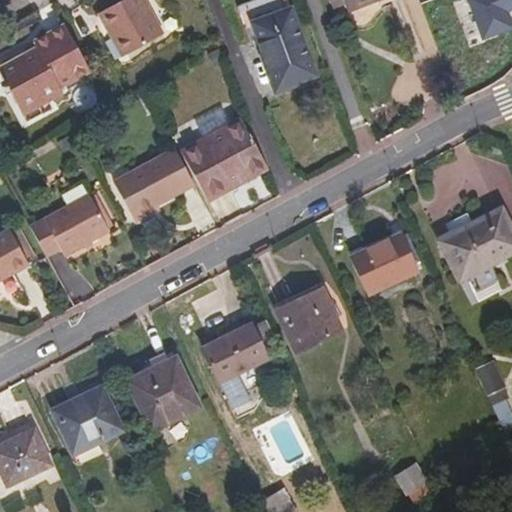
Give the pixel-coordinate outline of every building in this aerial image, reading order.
[(163,35),(143,0),(123,0),(98,14),(110,36),(117,32),(129,54),(163,35)] [(315,74),(287,0),(255,0),(244,4),(251,21),(277,90),(298,83),(297,81),(315,74)] [(379,0),(329,0),(332,8),(344,3),(348,12),(379,0)] [(511,10),(511,0),(463,0),(479,42),(509,30),(503,14),(511,10)] [(91,72),(65,24),(33,42),(37,48),(0,68),(0,73),(21,111),(39,101),(41,105),(63,93),(60,89),(91,72)] [(129,54),(117,32),(110,36),(122,57),(129,54)] [(264,160),(242,118),(181,152),(208,202),(237,186),(232,177),(264,160)] [(194,184),(175,149),(113,183),(133,219),(157,205),(194,184)] [(269,169),(264,160),(232,177),(237,186),(269,169)] [(109,233),(88,195),(30,227),(46,258),(61,250),(64,257),(109,233)] [(157,205),(133,219),(135,223),(160,210),(157,205)] [(511,227),(502,208),(470,225),(467,218),(435,235),(459,282),(511,254),(511,227)] [(29,266),(8,230),(0,234),(0,277),(8,273),(10,277),(29,266)] [(418,272),(400,234),(351,257),(369,295),(418,272)] [(466,279),(478,303),(501,291),(489,267),(466,279)] [(8,273),(0,277),(0,282),(10,277),(8,273)] [(343,331),(323,289),(276,311),(296,353),(343,331)] [(251,325),(202,349),(233,411),(251,402),(237,375),(268,359),(251,325)] [(177,357),(127,381),(152,432),(202,408),(177,357)] [(496,424),(511,417),(511,410),(494,359),(475,366),(496,424)] [(104,386),(72,401),(68,392),(48,402),(74,456),(126,432),(104,386)] [(52,465),(35,430),(0,447),(0,468),(8,486),(52,465)] [(428,482),(417,464),(394,478),(405,496),(428,482)] [(298,511),(285,490),(261,504),(264,511),(298,511)]
